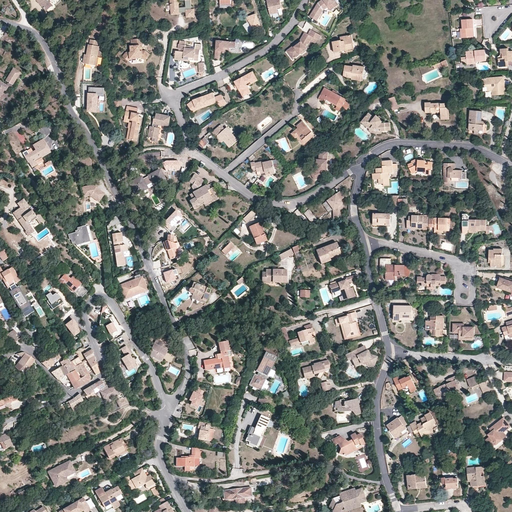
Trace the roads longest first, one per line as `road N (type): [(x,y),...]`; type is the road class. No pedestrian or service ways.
road 1 (residential): [(166,408),(188,360),(159,289),(42,42),(0,21)]
road 2 (residential): [(166,408),(100,294),(84,313),(104,373),(72,394)]
road 3 (residential): [(167,476),(216,480),(329,462),(349,477),(388,484)]
road 4 (residential): [(304,0),(275,46),(174,96),(191,150)]
road 5 (residential): [(511,166),(474,147),(402,143),(378,150),(361,168)]
road 6 (residential): [(223,174),(259,201),(292,205),(361,168)]
road 7 (residential): [(390,352),(376,400),(388,484)]
road 8 (residential): [(390,352),(511,361)]
